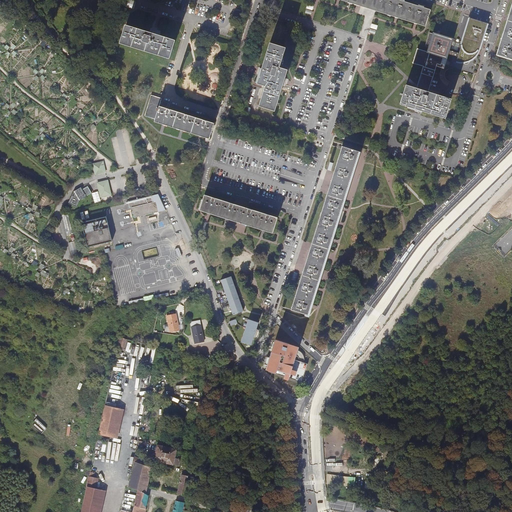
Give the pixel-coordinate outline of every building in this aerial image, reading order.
[(425,27),(426,24),(356,2),(349,0),(339,0),(361,6),(370,9),(393,17),(425,27)] [(424,8),(418,6),(405,2),(399,0),(398,0),(349,0),(356,2),(426,24),(431,10),(424,8)] [(511,6),(497,56),(511,60),(511,6)] [(428,92),(436,66),(444,68),(447,58),(448,56),(458,59),(457,63),(460,63),(464,63),(467,63),(471,61),(474,59),(478,55),(480,52),(488,25),(471,19),(462,46),(460,54),(449,51),(452,41),(432,34),(428,33),(424,45),(428,46),(427,52),(417,48),(413,63),(423,67),(416,88),(406,85),(400,104),(445,118),(451,99),(428,92)] [(170,57),(173,48),(172,47),(174,40),(128,26),(125,33),(124,33),(121,42),(129,44),(128,46),(162,56),(163,55),(170,57)] [(270,43),(258,84),(266,86),(260,106),(275,111),(287,70),(279,67),(285,48),(270,43)] [(160,106),(162,99),(151,95),(145,116),(155,119),(160,106)] [(210,138),(214,124),(160,106),(155,119),(155,121),(210,138)] [(308,315),(359,152),(344,147),(292,310),(308,315)] [(105,161),(94,164),(96,175),(107,172),(107,171),(106,171),(98,173),(96,165),(99,164),(105,163),(105,161)] [(105,163),(99,164),(99,167),(102,169),(105,168),(106,171),(107,171),(105,163)] [(96,165),(98,173),(106,171),(105,168),(102,169),(99,167),(99,164),(96,165)] [(109,182),(99,184),(101,197),(112,195),(109,182)] [(81,200),(93,193),(89,186),(83,190),(82,187),(75,192),(75,193),(74,193),(69,203),(77,206),(80,199),(81,200)] [(200,209),(229,218),(273,232),(277,218),(205,195),(200,209)] [(154,202),(153,196),(129,201),(130,208),(132,207),(133,211),(134,214),(135,217),(159,212),(157,201),(154,202)] [(88,247),(102,244),(113,241),(107,217),(96,219),(83,223),(88,247)] [(244,311),(230,276),(219,280),(233,315),(244,311)] [(170,331),(179,329),(176,313),(167,315),(170,331)] [(242,341),(252,344),(259,321),(249,318),(248,320),(242,341)] [(195,343),(204,341),(201,325),(192,327),(195,343)] [(125,350),(128,339),(120,338),(118,348),(125,350)] [(271,369),(304,379),(309,361),(296,357),(300,345),(277,338),(271,356),(268,356),(266,362),(272,363),(271,369)] [(99,434),(114,438),(121,408),(105,405),(99,434)] [(124,409),(121,408),(114,438),(118,439),(124,409)] [(187,463),(193,464),(195,453),(166,447),(157,445),(154,460),(179,466),(180,459),(175,458),(176,453),(188,456),(187,463)] [(147,465),(148,460),(135,456),(134,461),(134,462),(135,462),(130,480),(148,487),(152,467),(147,465)] [(87,486),(96,488),(98,479),(94,478),(96,467),(91,466),(87,486)] [(328,474),(326,482),(346,486),(348,478),(328,474)] [(177,494),(186,496),(189,483),(190,476),(182,475),(177,494)] [(146,494),(148,487),(130,480),(130,481),(128,487),(138,490),(146,494)] [(96,488),(87,486),(81,511),(97,511),(102,490),(96,488)] [(101,511),(106,490),(102,490),(97,511),(101,511)] [(145,511),(149,495),(146,494),(138,490),(132,511),(145,511)] [(173,511),(182,511),(183,510),(184,502),(176,500),(173,511)]
